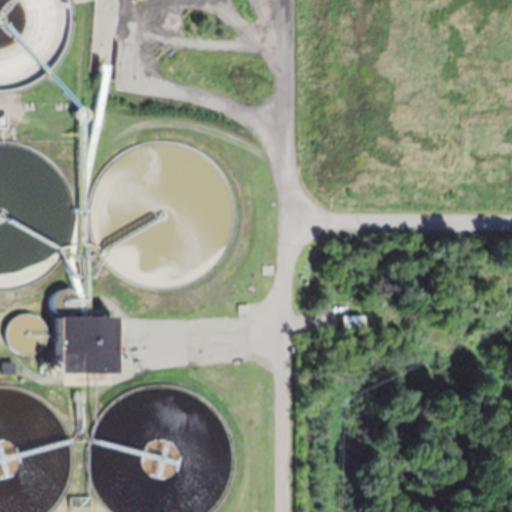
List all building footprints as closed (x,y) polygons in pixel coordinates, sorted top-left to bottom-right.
[(246,303),(248,302),(249,311),(246,311),(238,312),(237,303),(246,303)] [(361,316),(361,329),(340,329),(340,328),(340,314),(340,313),(361,313),(361,316)] [(110,364),(110,371),(52,371),(52,315),(110,315),(110,316),(110,364)] [(12,362),(12,371),(12,372),(0,373),(0,360),(12,360),(12,362)] [(74,439),(73,392),(81,392),(82,439),(74,439)] [(67,505),(67,495),(88,495),(88,505),(67,505)]
